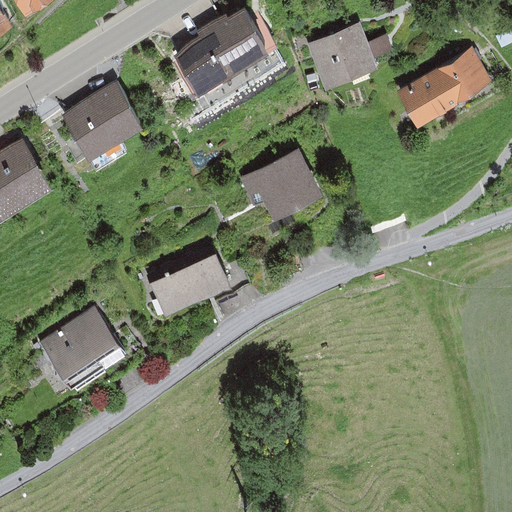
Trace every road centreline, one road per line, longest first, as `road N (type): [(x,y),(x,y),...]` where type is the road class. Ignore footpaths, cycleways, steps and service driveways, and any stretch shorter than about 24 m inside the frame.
road 1 (residential): [(0,485),(266,306),(511,212)]
road 2 (tertiary): [(0,114),(190,0)]
road 3 (track): [(511,143),(468,199),(390,256)]
